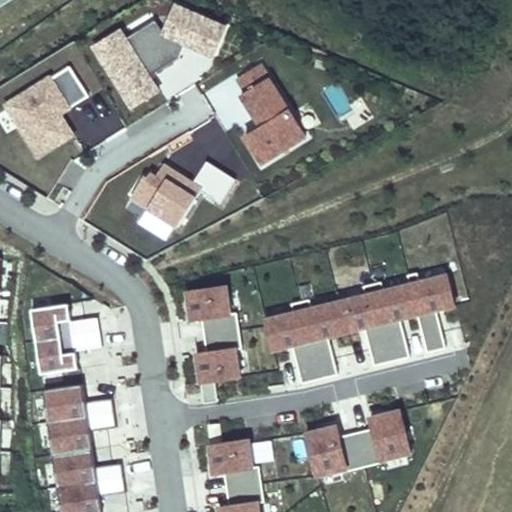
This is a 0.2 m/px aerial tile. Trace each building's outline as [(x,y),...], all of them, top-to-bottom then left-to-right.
[(227,26),(177,4),(164,33),(152,41),(144,27),(127,38),(122,29),(94,46),(132,107),(159,90),(150,75),(179,57),(185,43),(214,56),(227,26)] [(164,33),(157,20),(144,27),(152,41),(164,33)] [(245,137),(262,164),(306,136),(261,63),(238,77),(247,91),(242,94),(262,127),(245,137)] [(51,76),(6,104),(39,156),(74,134),(61,114),(57,108),(66,102),(69,108),(89,96),(71,66),(52,77),(51,76)] [(57,108),(61,114),(69,108),(66,102),(57,108)] [(55,173),(85,153),(76,139),(45,159),(55,173)] [(144,177),(131,197),(178,227),(201,191),(221,203),(236,179),(207,161),(193,183),(164,164),(156,177),(150,173),(147,178),(144,177)] [(418,273),(408,275),(410,284),(418,314),(427,353),(446,348),(437,310),(456,305),(448,275),(420,282),(418,273)] [(384,291),(382,282),(373,284),(392,361),(410,357),(401,319),(418,314),(410,284),(384,291)] [(373,284),(364,286),(366,295),(339,302),(347,332),(365,327),(374,366),(392,361),(373,284)] [(227,286),(188,292),(192,320),(202,319),(205,336),(240,331),(237,313),(231,313),(227,286)] [(312,308),(310,299),(301,302),(320,379),(338,375),(329,336),(347,332),(339,302),(312,308)] [(70,305),(73,320),(100,316),(97,300),(70,305)] [(294,313),(266,319),(274,350),(293,345),(302,384),(320,379),(301,302),(292,304),(294,313)] [(69,304),(33,309),(37,342),(100,332),(98,318),(72,322),(69,304)] [(207,352),(197,354),(201,383),(215,381),(240,377),(236,350),(242,349),(240,331),(205,336),(207,352)] [(37,342),(42,374),(79,369),(76,351),(102,347),(100,332),(37,342)] [(201,383),(204,404),(218,401),(215,381),(201,383)] [(84,384),(45,390),(50,422),(114,413),(112,398),(86,402),(84,384)] [(401,411),(371,418),(373,428),(357,432),(365,467),(382,463),(382,460),(411,453),(401,411)] [(50,422),(54,455),(93,449),(91,431),(117,427),(114,413),(50,422)] [(210,425),(211,444),(222,443),(220,424),(210,425)] [(337,426),(307,434),(318,476),(347,469),(347,471),(365,467),(357,432),(340,437),(337,426)] [(249,440),(210,445),(214,474),(224,472),(227,489),(262,484),(260,466),(253,467),(249,440)] [(54,455),(59,488),(124,478),(122,463),(96,467),(93,449),(54,455)] [(59,488),(62,511),(102,511),(100,496),(126,493),(124,478),(59,488)] [(219,508),(219,511),(259,511),(259,503),(265,502),(262,484),(227,489),(230,506),(219,508)]
